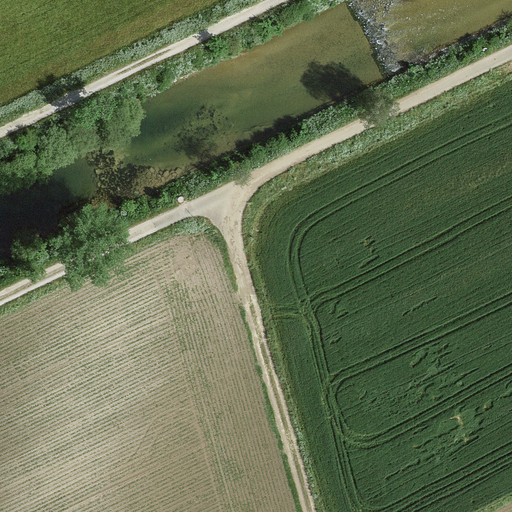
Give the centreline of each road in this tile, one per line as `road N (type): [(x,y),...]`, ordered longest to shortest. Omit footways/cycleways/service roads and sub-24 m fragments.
road 1 (track): [(0,300),(511,50)]
road 2 (track): [(224,191),(315,511)]
road 3 (track): [(278,0),(0,132)]
